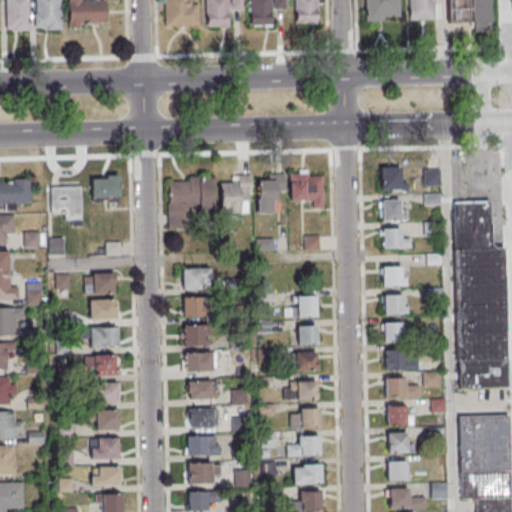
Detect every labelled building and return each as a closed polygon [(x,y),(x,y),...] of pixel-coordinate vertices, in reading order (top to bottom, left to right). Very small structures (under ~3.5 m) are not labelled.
[(5,0),(5,31),(29,31),(28,0),(5,0)] [(35,0),(35,29),(60,29),(60,0),(35,0)] [(107,25),(106,1),(117,1),(117,0),(101,0),(102,0),(81,1),(80,0),(67,0),(68,25),(107,25)] [(163,0),(164,27),(198,27),(198,7),(191,7),(191,0),(163,0)] [(205,0),(205,27),(228,28),(229,12),(242,12),(242,0),(205,0)] [(248,0),(249,26),(272,26),(272,9),(285,9),(285,0),(248,0)] [(294,0),(295,24),(317,24),(317,0),(294,0)] [(365,20),(364,0),(397,0),(397,15),(382,16),(382,19),(365,20)] [(407,0),(408,18),(432,18),(431,0),(407,0)] [(488,0),(488,21),(483,21),(483,29),(472,30),(472,21),(447,22),(447,0),(488,0)] [(422,185),(438,185),(438,168),(422,168),(422,185)] [(379,170),(399,169),(399,191),(379,192),(379,170)] [(322,173),(289,173),(289,200),(310,200),(310,207),(322,207),(322,173)] [(219,213),(250,213),(250,175),(230,175),(230,181),(219,181),(219,213)] [(120,176),(92,176),(92,202),(120,202),(120,176)] [(284,176),(257,176),(257,213),(275,213),(275,191),(284,191),(284,176)] [(29,178),(0,178),(0,208),(2,209),(2,210),(17,209),(17,204),(30,203),(29,178)] [(168,229),(186,229),(186,209),(214,209),(214,179),(168,179),(168,229)] [(49,215),(71,215),(71,226),(82,226),(82,181),(49,181),(49,215)] [(453,202),(457,388),(507,387),(504,247),(490,247),(489,201),(453,202)] [(379,202),(398,202),(399,222),(380,223),(379,202)] [(379,231),(399,231),(399,250),(380,250),(379,231)] [(40,247),(40,233),(25,234),(25,247),(40,247)] [(318,236),(303,236),(303,250),(318,250),(318,236)] [(49,253),(64,253),(64,238),(49,238),(49,253)] [(181,288),(210,288),(210,268),(181,268),(181,288)] [(380,269),(399,269),(400,288),(380,288),(380,269)] [(114,273),(87,273),(87,293),(114,293),(114,273)] [(68,279),(56,279),(56,288),(68,288),(68,279)] [(182,297),(182,316),(205,316),(205,297),(182,297)] [(381,297),(401,297),(401,316),(381,316),(381,297)] [(115,319),(115,299),(89,299),(89,319),(115,319)] [(295,300),(314,300),(315,319),(295,319),(295,300)] [(14,319),(21,319),(21,308),(0,308),(0,336),(14,336),(14,319)] [(255,322),(256,335),(270,335),(270,322),(255,322)] [(381,325),(401,324),(401,343),(382,344),(381,325)] [(207,325),(183,325),(183,345),(207,345),(207,325)] [(117,327),(89,327),(89,347),(117,347),(117,327)] [(295,329),(315,329),(315,348),(296,348),(295,329)] [(256,351),(256,365),(270,364),(270,351),(256,351)] [(382,352),(402,351),(402,370),(383,371),(382,352)] [(214,352),(183,352),(183,372),(214,372),(214,352)] [(295,356),(314,355),(315,374),(295,375),(295,356)] [(115,376),(115,356),(86,356),(86,376),(115,376)] [(437,386),(437,372),(422,372),(422,386),(437,386)] [(405,384),(405,377),(383,377),(383,397),(419,397),(419,384),(405,384)] [(256,378),(257,389),(271,388),(271,378),(256,378)] [(211,399),(211,380),(186,380),(186,399),(211,399)] [(117,402),(117,383),(98,383),(98,402),(117,402)] [(315,402),(295,403),(294,401),(282,402),(281,390),(289,390),(288,385),(315,384),(315,402)] [(257,406),(257,416),(272,416),(271,405),(257,406)] [(383,425),(408,425),(408,405),(383,405),(383,425)] [(187,427),(216,427),(216,408),(186,408),(187,427)] [(117,410),(93,410),(93,429),(117,429),(117,410)] [(298,411),(318,411),(318,430),(288,430),(288,416),(298,416),(298,411)] [(0,413),(0,438),(21,438),(21,413),(0,413)] [(458,416),(460,499),(475,499),(475,511),(510,511),(509,415),(458,416)] [(427,429),(427,442),(442,442),(441,428),(427,429)] [(259,434),(260,449),(274,448),(273,434),(259,434)] [(406,455),(405,435),(385,436),(385,456),(406,455)] [(117,437),(89,437),(89,459),(117,459),(117,437)] [(185,458),(218,458),(217,446),(214,446),(214,437),(184,438),(185,458)] [(284,458),(318,457),(317,439),(296,440),(297,445),(284,445),(284,458)] [(230,460),(245,460),(244,450),(230,450),(230,460)] [(259,463),(259,477),(274,477),(273,463),(259,463)] [(405,483),(405,463),(385,464),(386,483),(405,483)] [(185,467),(218,465),(219,478),(209,478),(209,486),(186,487),(185,467)] [(119,466),(90,466),(90,485),(119,485),(119,466)] [(300,467),(319,467),(319,486),(291,487),(291,470),(300,470),(300,467)] [(233,470),(233,488),(247,488),(247,470),(233,470)] [(21,511),(22,482),(0,481),(0,511),(21,511)] [(428,484),(429,500),(444,499),(444,483),(428,484)] [(259,489),(259,500),(277,499),(277,488),(259,489)] [(424,509),(423,498),(407,499),(406,491),(387,491),(387,510),(424,509)] [(120,511),(120,494),(95,494),(94,511),(120,511)] [(186,511),(186,495),(216,494),(217,504),(205,504),(205,511),(186,511)] [(298,511),(298,494),(318,494),(318,511),(298,511)] [(228,499),(228,511),(245,511),(245,499),(228,499)]
